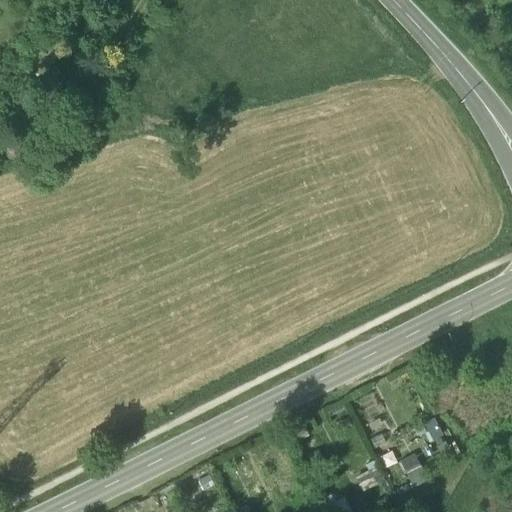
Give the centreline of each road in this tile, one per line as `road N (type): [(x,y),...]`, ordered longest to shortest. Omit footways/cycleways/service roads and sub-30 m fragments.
road 1 (secondary): [(53,511),(511,284)]
road 2 (tertiary): [(395,0),(511,147)]
